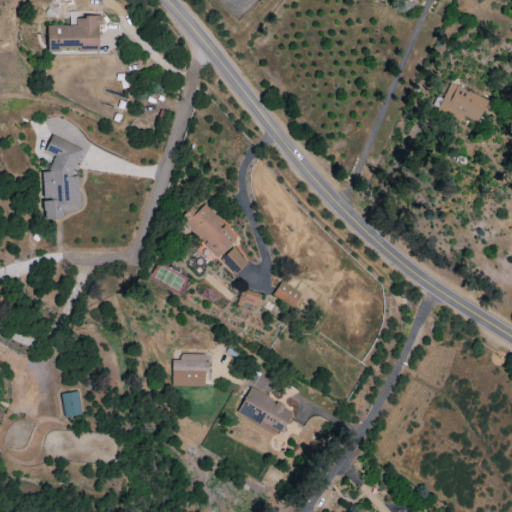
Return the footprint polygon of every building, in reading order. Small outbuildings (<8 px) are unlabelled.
[(46,50),(98,50),(98,17),(75,17),(75,25),(46,26),(46,50)] [(459,121),(462,116),(477,123),(487,101),(449,83),(436,111),(459,121)] [(43,220),(59,219),(62,211),(79,210),(77,177),(71,175),(82,148),(50,136),(44,151),(54,155),(47,172),(41,172),(43,220)] [(204,204),(195,212),(191,207),(179,217),(217,257),(236,239),(204,204)] [(233,275),(246,263),(232,248),(219,260),(233,275)] [(272,294),(291,307),(299,294),(280,281),(272,294)] [(256,310),(260,295),(240,289),(236,304),(256,310)] [(304,301),(298,297),(291,308),(297,312),(304,301)] [(170,386),(205,387),(206,355),(179,354),(179,360),(171,360),(170,386)] [(247,389),(237,413),(281,433),(291,409),(247,389)] [(77,391),(60,394),(63,417),(80,415),(77,391)]
